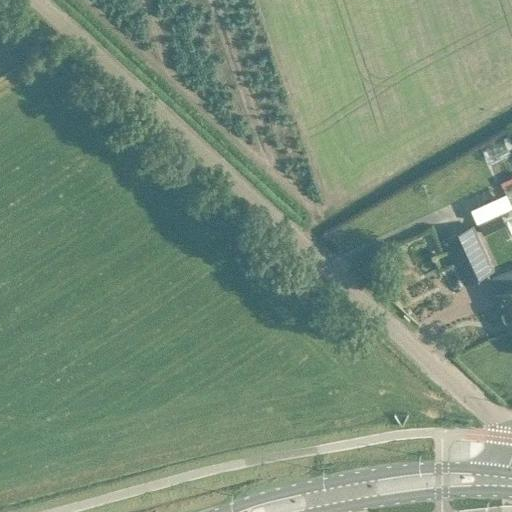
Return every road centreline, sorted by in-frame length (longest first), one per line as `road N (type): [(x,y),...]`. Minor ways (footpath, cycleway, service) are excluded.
road 1 (unclassified): [(511,432),(46,0)]
road 2 (secondary): [(504,482),(474,467),(443,465),(344,478)]
road 3 (secondary): [(348,505),(504,482)]
